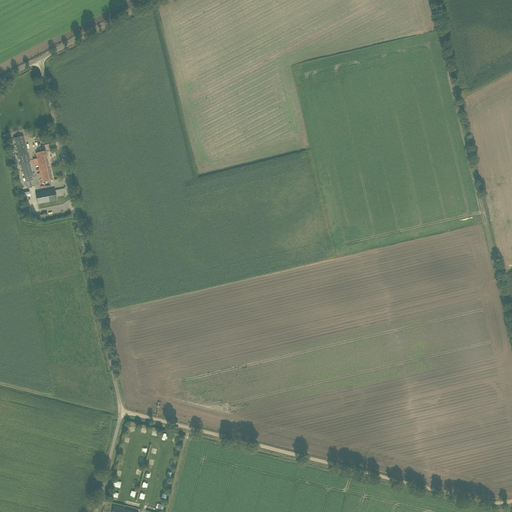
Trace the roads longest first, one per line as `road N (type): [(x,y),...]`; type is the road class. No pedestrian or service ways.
road 1 (unclassified): [(96,511),(118,390),(39,59)]
road 2 (track): [(120,412),(482,502),(511,499)]
road 3 (track): [(511,334),(433,0)]
road 4 (unclassified): [(39,59),(153,0)]
